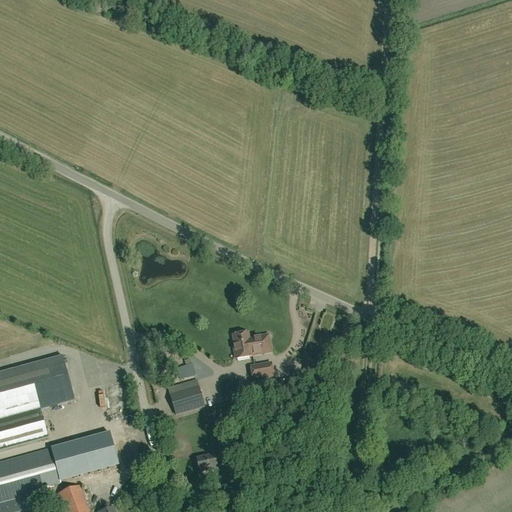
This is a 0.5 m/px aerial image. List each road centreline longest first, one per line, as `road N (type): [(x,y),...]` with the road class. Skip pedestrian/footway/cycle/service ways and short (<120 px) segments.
road 1 (track): [(356,511),(389,0)]
road 2 (unclassified): [(511,381),(115,198)]
road 3 (unclassified): [(167,511),(108,241),(115,198)]
road 4 (track): [(376,511),(511,425)]
road 5 (unclassified): [(115,198),(0,139)]
